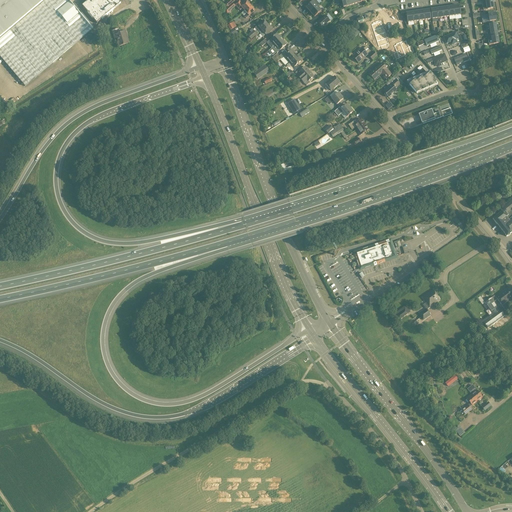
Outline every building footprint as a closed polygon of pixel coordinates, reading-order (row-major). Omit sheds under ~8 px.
[(0,0),(0,39),(46,0),(0,0)] [(82,13),(80,15),(74,8),(67,0),(46,0),(0,39),(0,56),(2,59),(0,60),(0,63),(25,92),(40,79),(37,76),(93,30),(92,28),(93,27),(82,13)] [(89,0),(90,0),(86,3),(82,6),(87,13),(93,19),(92,19),(97,24),(102,20),(114,9),(114,10),(121,4),(118,0),(89,0)] [(317,7),(319,5),(315,0),(308,0),(306,3),(308,6),(306,8),(310,13),(317,7)] [(487,6),(483,6),(483,11),(493,9),(491,0),(490,0),(486,1),(487,6)] [(239,1),(234,5),(240,11),(242,9),(244,11),(250,6),(246,1),(242,4),(239,1)] [(255,11),(250,6),(244,11),(246,14),(243,16),(246,19),(255,11)] [(317,7),(310,13),(314,17),(321,11),(317,7)] [(485,13),(479,14),(479,18),(482,17),(483,23),(496,21),(495,15),(485,16),(485,13)] [(325,17),(318,23),(322,28),(329,22),(325,17)] [(255,28),(259,31),(260,33),(268,26),(264,21),(257,26),(255,28)] [(373,30),(383,27),(381,21),(379,22),(379,21),(375,22),(375,23),(371,25),(373,30)] [(491,35),(497,34),(495,24),(490,25),(491,31),(487,32),(488,36),(491,35)] [(268,26),(260,33),(263,37),(265,35),(266,36),(272,30),(268,26)] [(383,27),(373,30),(375,36),(385,32),(384,30),(383,27)] [(120,33),(119,29),(112,31),(114,36),(116,35),(120,47),(128,44),(126,38),(128,37),(126,32),(120,33)] [(252,41),(251,40),(257,35),(252,29),(249,31),(250,33),(247,36),(249,38),(247,39),(251,43),(252,41)] [(386,35),(385,32),(375,36),(377,41),(386,38),(386,35)] [(447,44),(451,42),(452,45),(457,43),(456,40),(459,39),(456,32),(444,37),(447,44)] [(493,45),(498,44),(497,34),(491,35),(488,36),(489,45),(493,44),(493,45)] [(275,45),(281,40),(282,38),(279,35),(278,36),(277,35),(267,43),(272,48),(275,45)] [(424,41),(427,46),(439,42),(436,36),(424,41)] [(386,38),(377,41),(378,47),(381,46),(382,49),(388,47),(387,44),(388,44),(386,38)] [(286,45),(281,40),(275,45),(272,48),(277,53),(280,50),(286,45)] [(399,43),(405,56),(414,52),(411,46),(408,47),(406,41),(403,42),(403,41),(399,43)] [(405,56),(399,43),(396,44),(396,45),(394,46),(396,52),(393,54),(396,60),(405,56)] [(352,57),(358,63),(362,60),(363,61),(365,59),(364,58),(367,55),(362,48),(352,57)] [(288,63),(290,62),(296,56),(291,51),(284,58),(283,58),(288,63)] [(455,62),(458,61),(460,64),(469,61),(466,54),(454,59),(455,62)] [(281,55),(279,56),(274,61),(276,63),(281,59),(281,60),(283,58),(284,58),(281,55)] [(437,65),(438,67),(441,66),(440,64),(447,61),(445,55),(433,59),(436,66),(437,65)] [(300,62),(296,56),(290,62),(294,67),(300,62)] [(381,64),(369,75),(374,80),(382,73),(387,78),(391,75),(381,64)] [(265,65),(254,73),(257,77),(268,70),(265,65)] [(297,76),(300,80),(309,73),(307,70),(308,70),(306,68),(305,68),(304,67),(299,72),(298,71),(295,73),(297,76)] [(311,74),(309,73),(300,80),(304,84),(306,86),(309,83),(308,82),(313,77),(313,76),(311,74)] [(435,80),(429,73),(406,83),(416,94),(422,89),(423,91),(428,86),(430,88),(435,83),(434,81),(435,80)] [(340,83),(334,77),(325,85),(330,91),(340,83)] [(388,98),(397,90),(396,89),(400,85),(400,84),(402,82),(399,78),(396,80),(391,84),(387,87),(388,88),(383,92),(388,98)] [(311,92),(320,86),(318,82),(309,88),(311,92)] [(262,95),(265,100),(277,93),(275,89),(262,95)] [(329,103),(330,105),(333,102),(336,105),(343,99),(340,96),(341,96),(339,93),(332,99),(329,96),(325,100),(327,104),(329,103)] [(294,99),(287,104),(294,115),(301,110),(294,99)] [(353,112),(347,105),(341,110),(339,108),(334,112),(338,117),(343,113),(346,117),(353,112)] [(452,114),(450,108),(433,114),(431,110),(418,115),(422,124),(423,125),(452,114)] [(299,114),(301,118),(310,112),(308,109),(299,114)] [(354,128),(356,130),(365,124),(361,119),(353,124),(352,123),(349,125),(352,130),(354,128)] [(368,130),(365,124),(356,130),(360,136),(368,130)] [(347,136),(340,125),(337,128),(341,133),(340,133),(344,138),(347,136)] [(334,130),(333,130),(327,133),(328,134),(329,134),(332,139),(340,133),(341,133),(337,128),(334,130)] [(511,232),(511,201),(507,205),(505,203),(502,205),(504,208),(502,209),(502,208),(500,210),(502,212),(492,219),(506,237),(511,232)] [(390,241),(355,253),(356,255),(355,255),(356,260),(359,267),(360,267),(361,270),(376,265),(383,262),(383,261),(395,257),(390,241)] [(493,315),(483,323),(487,329),(504,316),(502,314),(505,311),(506,312),(511,308),(507,302),(511,298),(511,292),(509,288),(496,298),(496,299),(493,301),(491,298),(484,303),(486,306),(493,315)] [(431,315),(426,309),(429,307),(439,300),(433,291),(423,298),(426,303),(423,305),(425,309),(418,314),(423,321),(431,315)] [(398,314),(394,316),(393,317),(397,322),(404,317),(410,313),(408,310),(406,306),(397,312),(398,314)] [(481,323),(478,325),(484,333),(487,331),(481,323)] [(446,383),(445,384),(448,387),(449,386),(455,381),(456,380),(457,379),(455,376),(446,383)] [(472,386),(467,390),(471,395),(477,402),(482,398),(476,391),(472,386)] [(462,411),(460,412),(462,414),(463,413),(465,415),(471,410),(470,408),(477,402),(471,395),(466,399),(470,404),(461,410),(462,411)] [(484,411),(491,406),(490,406),(488,402),(481,407),(484,411)] [(454,430),(460,437),(465,433),(459,426),(454,430)]
